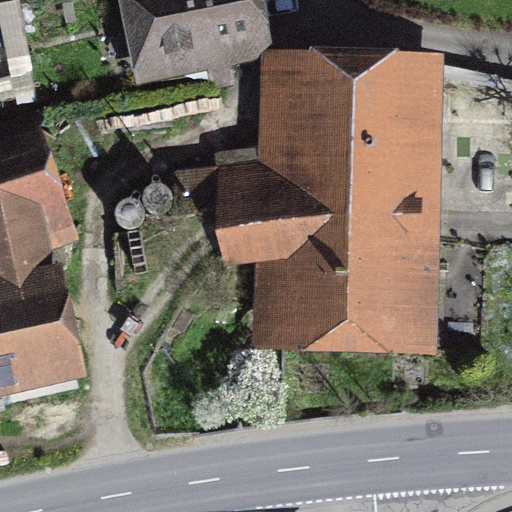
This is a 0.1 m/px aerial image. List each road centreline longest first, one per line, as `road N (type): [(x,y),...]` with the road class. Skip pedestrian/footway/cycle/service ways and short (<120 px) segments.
road 1 (primary): [(62,511),(220,478),(375,465)]
road 2 (primary): [(375,465),(511,455)]
